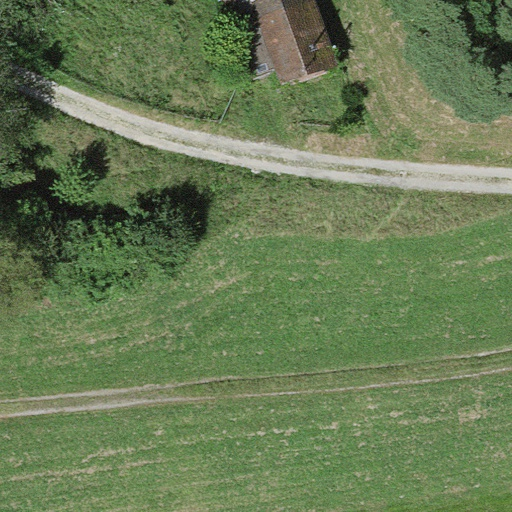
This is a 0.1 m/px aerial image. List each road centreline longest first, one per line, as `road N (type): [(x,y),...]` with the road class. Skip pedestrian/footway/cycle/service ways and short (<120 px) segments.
road 1 (track): [(0,69),(122,122),(215,145),(384,173),(511,181)]
road 2 (track): [(0,406),(511,356)]
